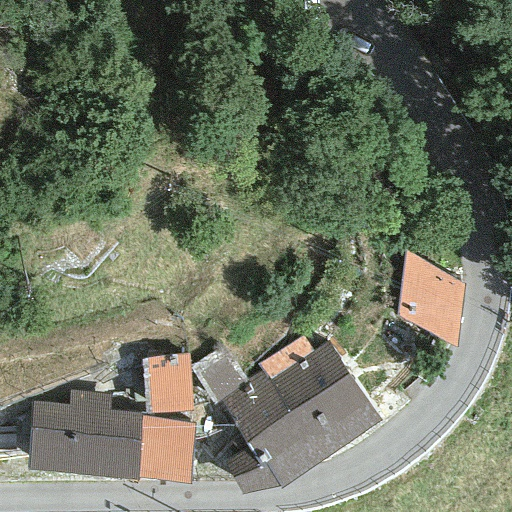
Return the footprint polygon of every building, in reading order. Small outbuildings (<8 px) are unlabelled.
[(462,283),(405,251),(395,315),(456,347),(462,283)] [(301,337),(257,362),(264,374),(219,400),(247,447),(222,462),(240,495),(252,494),(279,488),(379,419),(330,342),(310,353),(301,337)] [(139,358),(143,413),(191,410),(188,355),(139,358)] [(108,394),(66,390),(65,405),(31,403),(26,471),(136,480),(141,418),(142,413),(107,411),(108,394)] [(192,425),(141,418),(136,480),(187,485),(192,425)]
